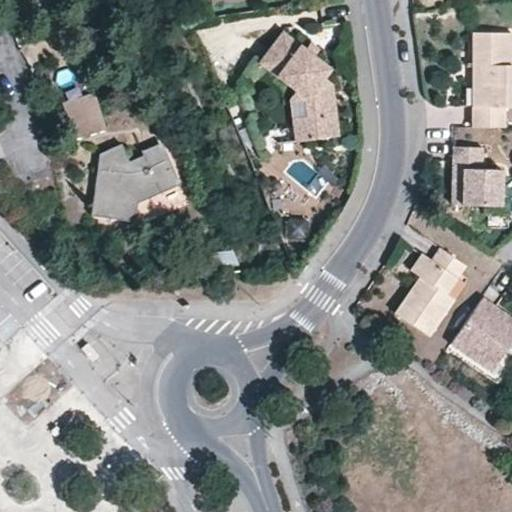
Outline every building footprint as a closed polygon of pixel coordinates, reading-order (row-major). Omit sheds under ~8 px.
[(504,109),(511,108),(510,32),(473,33),(473,67),(478,67),(478,107),(473,107),(473,128),(505,129),(504,109)] [(260,65),(295,94),(303,103),(310,144),(339,139),(332,88),(323,81),(329,73),(313,60),(310,65),(297,53),(299,49),(283,36),(260,65)] [(313,60),(317,54),(305,44),(299,49),(297,53),(310,65),(313,60)] [(94,78),(61,88),(73,127),(105,117),(94,78)] [(295,94),(289,102),(296,145),(310,144),(303,103),(295,94)] [(162,135),(161,131),(142,138),(143,143),(162,135)] [(143,143),(129,147),(121,132),(99,142),(90,199),(130,205),(132,186),(176,166),(162,135),(143,143)] [(449,148),(450,163),(480,162),(479,148),(449,148)] [(450,163),(450,173),(461,172),(480,172),(480,162),(450,163)] [(176,166),(132,186),(130,205),(135,206),(138,188),(178,171),(176,166)] [(461,172),(450,173),(449,206),(461,206),(461,172)] [(461,172),(461,206),(482,207),(499,206),(500,198),(499,172),(480,172),(461,172)] [(453,301),(447,295),(461,275),(467,266),(440,249),(432,262),(422,256),(410,273),(420,280),(396,314),(429,337),(453,301)] [(468,280),(461,275),(447,295),(453,301),(468,280)] [(511,317),(485,299),(453,345),(493,373),(511,345),(511,317)]
